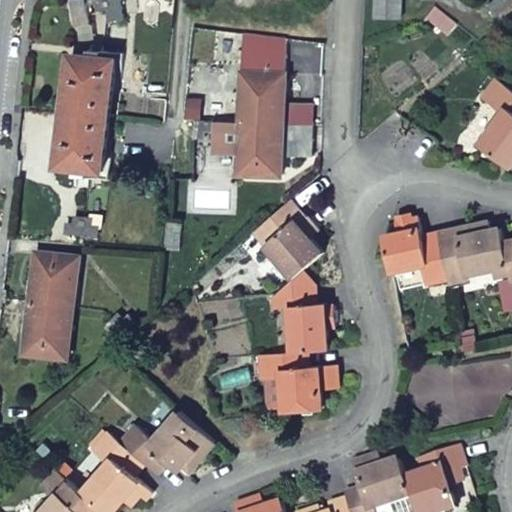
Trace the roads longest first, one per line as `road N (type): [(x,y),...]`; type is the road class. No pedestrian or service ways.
road 1 (residential): [(204,511),(330,446),(379,409),(345,175)]
road 2 (residential): [(345,175),(353,0)]
road 3 (residential): [(345,175),(511,197)]
